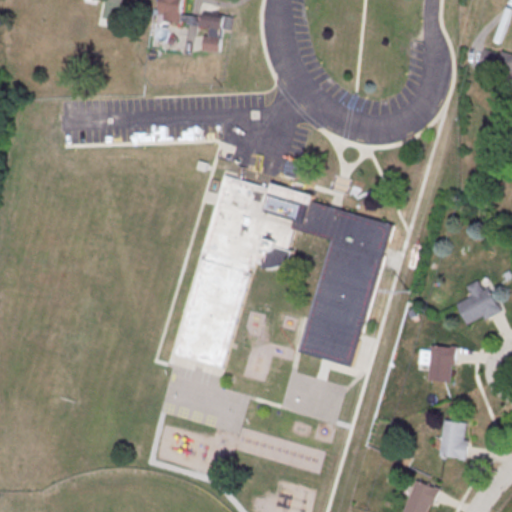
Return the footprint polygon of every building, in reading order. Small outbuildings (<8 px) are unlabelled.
[(184,24),(184,0),(160,0),(160,23),(184,24)] [(221,51),(222,29),(232,29),(232,15),(205,13),(203,50),(221,51)] [(85,36),(88,19),(72,16),(68,33),(85,36)] [(511,48),(502,47),(497,77),(511,79),(511,48)] [(177,351),(228,176),(272,190),(273,185),(312,198),(310,202),(393,227),(349,366),(298,351),(329,239),(292,229),(288,247),(293,249),(290,257),(286,263),(281,266),(272,269),(263,268),(265,260),(257,258),(225,366),(177,351)] [(504,311),(492,286),(484,289),(480,281),(469,286),(473,296),(459,303),(470,327),(504,311)] [(422,365),(431,366),(430,381),(457,382),(458,346),(431,345),(431,350),(422,349),(422,365)] [(473,423),(446,420),(441,456),(468,459),(473,423)] [(430,511),(441,490),(419,479),(404,511),(430,511)]
